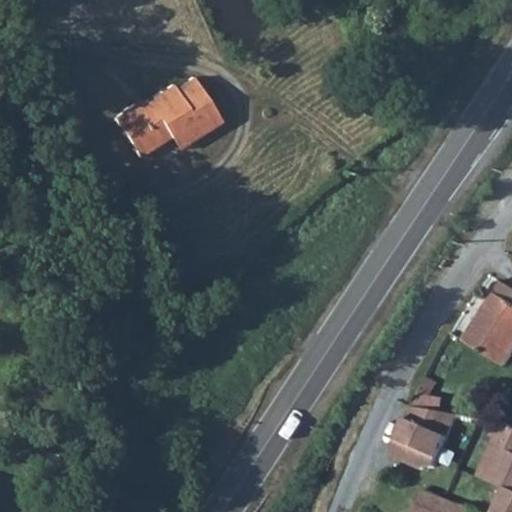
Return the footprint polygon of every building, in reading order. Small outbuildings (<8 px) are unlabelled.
[(136,107),(134,104),(114,118),(139,157),(170,137),(195,121),(203,134),(222,122),(193,77),(175,89),(172,84),(136,107)] [(203,134),(195,121),(170,137),(179,150),(203,134)] [(511,288),(500,282),(464,341),(505,367),(511,356),(511,288)] [(415,409),(438,413),(441,399),(427,396),(429,390),(421,386),(410,407),(415,409)] [(410,407),(410,409),(406,420),(411,422),(415,409),(410,407)] [(411,422),(406,420),(393,459),(423,468),(440,471),(456,417),(438,413),(415,409),(411,422)] [(511,491),(511,428),(495,425),(491,438),(496,440),(485,479),(511,492),(511,491)] [(511,511),(511,491),(511,492),(502,511),(511,511)] [(474,511),(427,494),(419,511),(474,511)]
